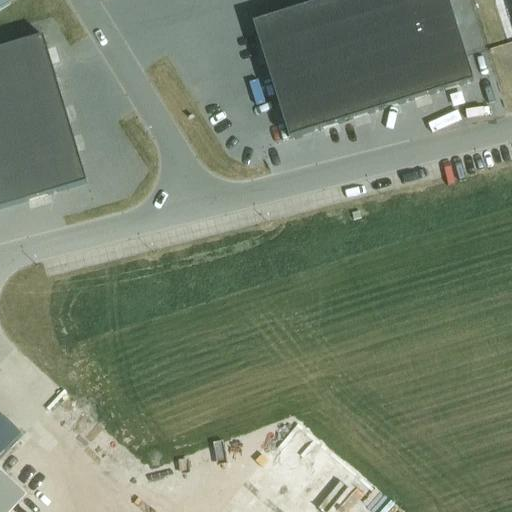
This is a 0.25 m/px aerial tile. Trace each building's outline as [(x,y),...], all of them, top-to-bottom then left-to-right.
[(0,0),(0,10),(10,4),(7,0),(0,0)] [(448,0),(331,0),(253,24),(289,140),(474,83),(448,0)] [(0,210),(88,184),(44,37),(0,50),(0,210)] [(0,458),(21,436),(0,415),(0,458)] [(0,471),(0,511),(10,511),(26,496),(0,471)]
